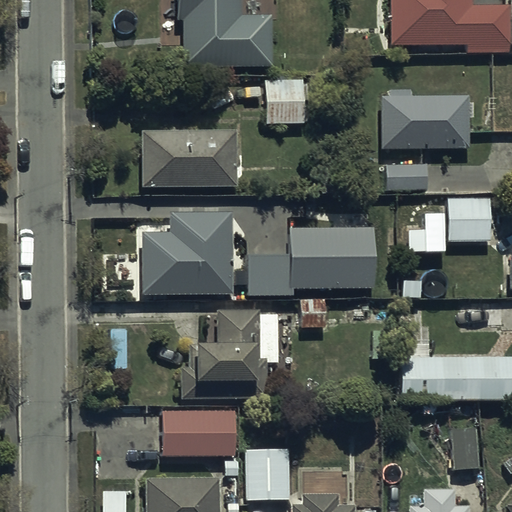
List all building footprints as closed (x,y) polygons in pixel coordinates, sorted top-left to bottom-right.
[(237,0),(173,0),(174,26),(180,26),(179,72),(268,73),(268,22),(237,21),(237,0)] [(387,0),(387,52),(464,51),(464,60),(505,58),(506,13),(471,13),(470,0),(387,0)] [(300,87),(261,86),(261,130),(301,130),(300,87)] [(465,102),(407,103),(407,94),(385,94),(385,103),(378,103),(379,155),(466,154),(465,102)] [(511,98),(489,100),(490,140),(511,139),(511,98)] [(234,139),(139,138),(139,193),(233,194),(234,139)] [(423,170),(384,170),(384,197),(424,196),(423,170)] [(487,204),(444,204),(444,221),(439,221),(439,248),(487,248),(487,204)] [(227,221),(166,223),(167,238),(137,240),(139,304),(230,300),(227,221)] [(288,260),(245,260),(245,303),(290,303),(290,295),(369,295),(369,236),(288,236),(288,260)] [(322,306),(298,305),(296,333),(321,334),(322,306)] [(503,308),(465,308),(465,340),(502,339),(503,308)] [(257,317),(211,318),(211,351),(187,351),(187,376),(177,376),(177,406),(263,405),(263,369),(274,369),(274,323),(257,323),(257,317)] [(511,408),(511,362),(397,364),(398,409),(511,408)] [(229,416),(159,417),(160,464),(230,463),(229,416)] [(484,430),(447,431),(448,476),(485,475),(484,430)] [(286,458),(241,458),(241,507),(286,507),(286,458)] [(215,511),(215,487),(141,488),(140,511),(215,511)] [(418,511),(450,511),(450,498),(419,499),(418,511)] [(334,502),(299,503),(298,511),(351,511),(352,511),(334,511),(334,502)]
